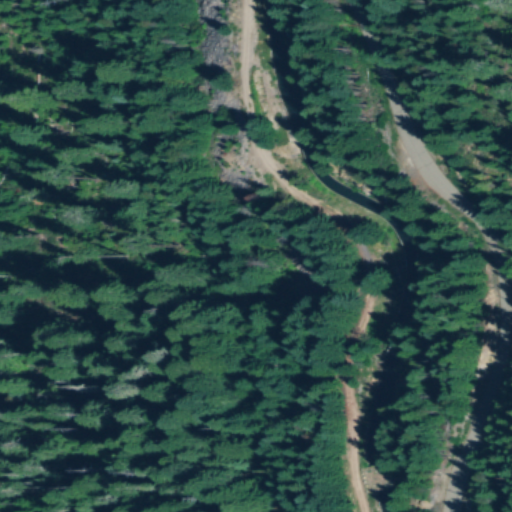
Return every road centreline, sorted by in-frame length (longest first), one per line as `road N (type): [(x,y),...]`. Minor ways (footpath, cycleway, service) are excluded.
road 1 (track): [(250,0),(242,67),(262,165),(335,218),(378,284),(347,371),(365,511)]
road 2 (residential): [(449,511),(491,371),(504,295),(485,224),(428,176),(350,0)]
